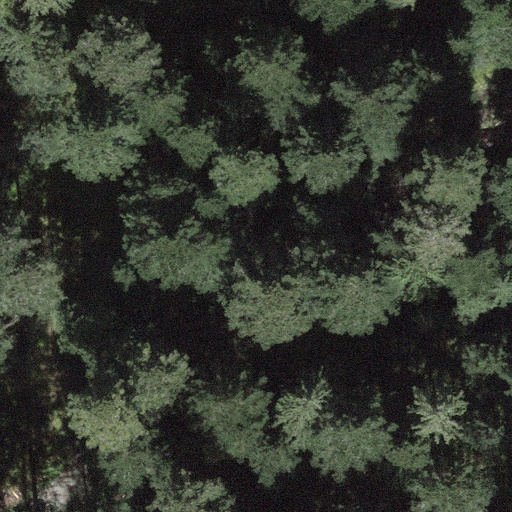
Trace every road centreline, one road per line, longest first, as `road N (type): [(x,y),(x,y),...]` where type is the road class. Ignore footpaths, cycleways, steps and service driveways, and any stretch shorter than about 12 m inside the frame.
road 1 (track): [(0,504),(419,187),(511,96)]
road 2 (track): [(46,471),(280,472),(489,511)]
